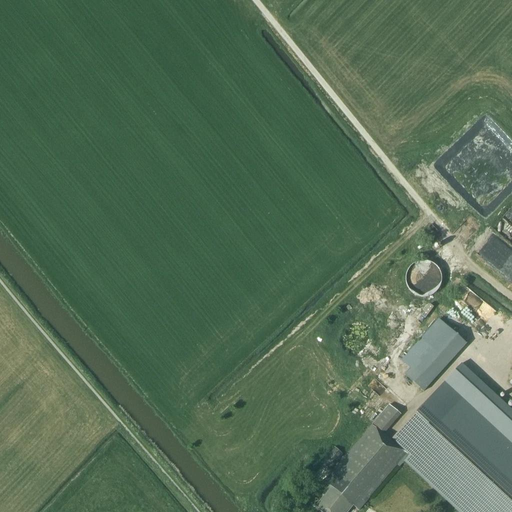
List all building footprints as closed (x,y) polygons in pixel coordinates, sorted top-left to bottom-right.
[(424,295),(425,286),(408,284),(407,294),(424,295)] [(467,316),(478,297),(459,285),(454,292),(465,300),(459,311),(467,316)] [(467,344),(439,319),(402,360),(411,368),(404,375),(423,392),(467,344)] [(511,511),(511,411),(461,365),(390,440),(408,455),(404,461),(458,511),(511,511)] [(399,467),(404,461),(408,455),(390,440),(383,435),(400,414),(389,405),(323,482),(329,487),(322,496),(324,497),(315,508),(320,511),(347,511),(353,506),(359,511),(367,501),(397,465),(399,467)] [(335,447),(322,462),(330,469),(343,454),(335,447)]
